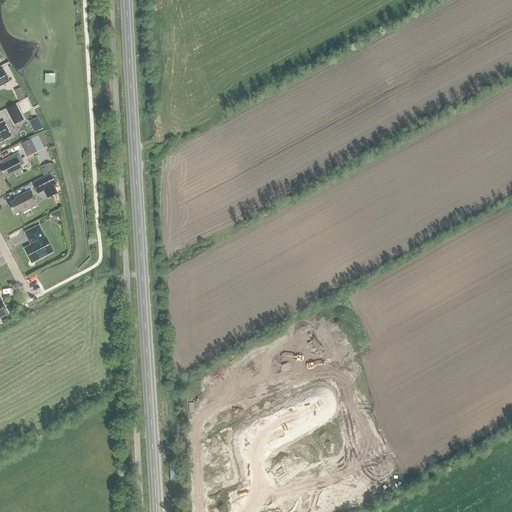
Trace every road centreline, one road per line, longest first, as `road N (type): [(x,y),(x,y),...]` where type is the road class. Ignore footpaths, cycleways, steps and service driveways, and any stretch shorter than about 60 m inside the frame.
road 1 (unclassified): [(161,0),(180,338),(191,379),(200,511)]
road 2 (primary): [(155,511),(126,0)]
